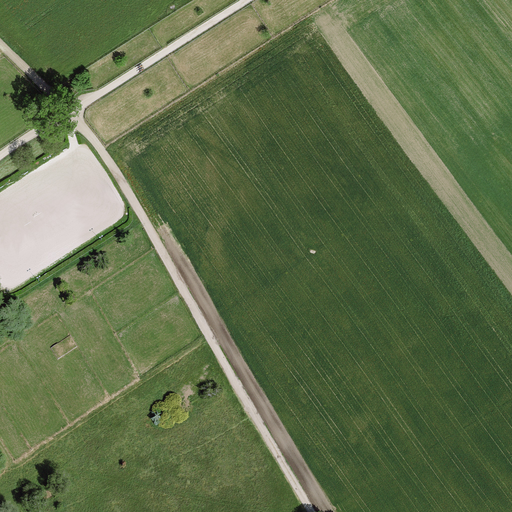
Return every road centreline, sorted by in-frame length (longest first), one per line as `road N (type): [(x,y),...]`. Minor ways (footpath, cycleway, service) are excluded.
road 1 (track): [(312,511),(135,203),(72,111),(0,156)]
road 2 (track): [(0,42),(72,111),(246,0)]
